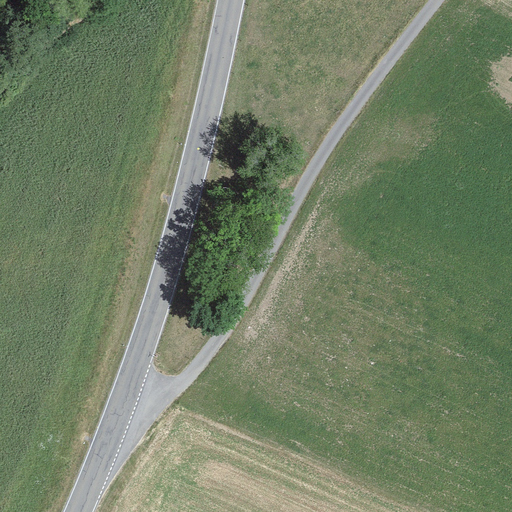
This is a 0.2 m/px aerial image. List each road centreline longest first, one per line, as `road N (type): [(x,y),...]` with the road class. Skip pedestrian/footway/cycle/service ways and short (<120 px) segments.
road 1 (tertiary): [(233,0),(195,173),(125,416),(83,511)]
road 2 (track): [(439,0),(366,89),(228,331),(198,370),(125,416)]
